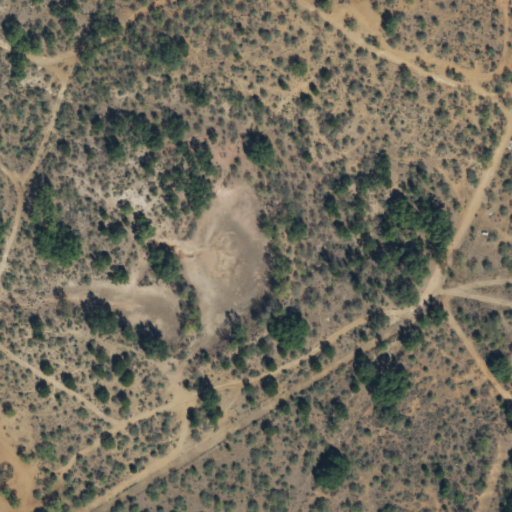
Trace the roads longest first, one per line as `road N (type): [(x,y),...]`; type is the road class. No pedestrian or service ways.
road 1 (residential): [(511,125),(454,125),(207,0),(38,80),(0,60)]
road 2 (residential): [(288,511),(319,448),(511,185)]
